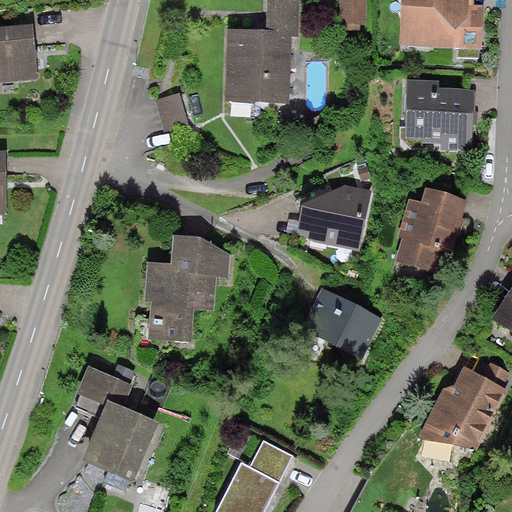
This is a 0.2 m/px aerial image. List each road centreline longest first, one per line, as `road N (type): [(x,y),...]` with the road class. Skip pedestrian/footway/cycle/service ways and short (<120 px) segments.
road 1 (tertiary): [(0,426),(81,166),(121,0)]
road 2 (residential): [(503,211),(459,308),(313,511)]
road 3 (residential): [(507,0),(503,211)]
